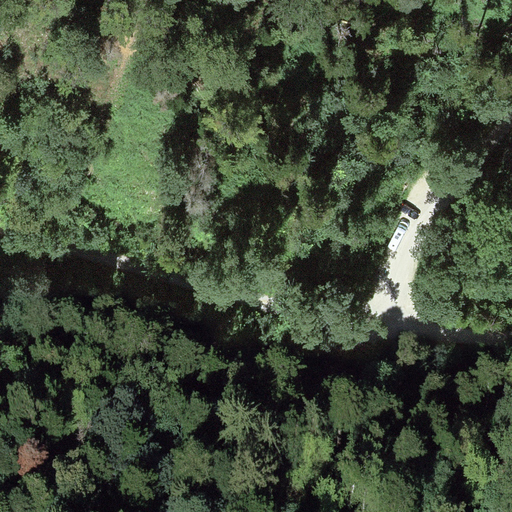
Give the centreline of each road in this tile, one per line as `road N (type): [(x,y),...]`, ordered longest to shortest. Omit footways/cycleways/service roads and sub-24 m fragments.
road 1 (track): [(0,225),(195,287),(367,326)]
road 2 (track): [(367,326),(416,233),(511,114)]
road 3 (track): [(367,326),(511,340)]
